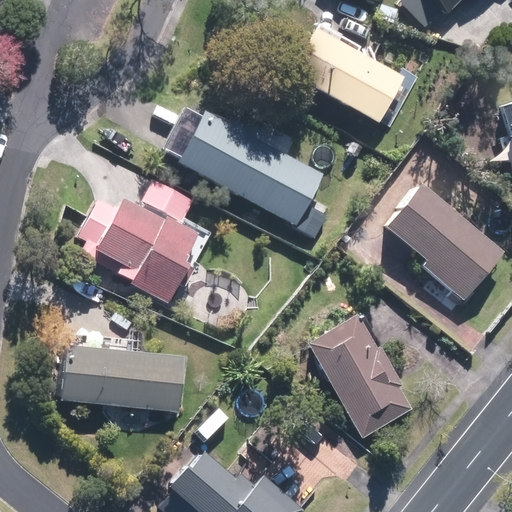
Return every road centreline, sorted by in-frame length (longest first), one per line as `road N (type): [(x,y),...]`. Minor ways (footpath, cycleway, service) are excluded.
road 1 (residential): [(162,0),(127,60),(15,151)]
road 2 (residential): [(15,151),(66,0)]
road 3 (tertiary): [(435,511),(511,417)]
